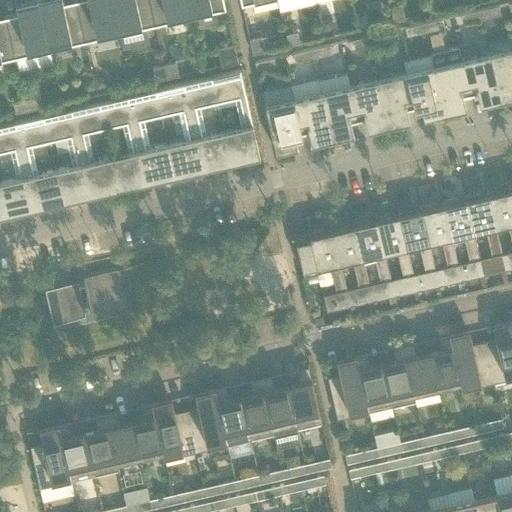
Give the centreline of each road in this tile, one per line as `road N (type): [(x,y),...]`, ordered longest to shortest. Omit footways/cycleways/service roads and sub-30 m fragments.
road 1 (unclassified): [(0,419),(511,299)]
road 2 (unclassified): [(0,247),(511,130)]
